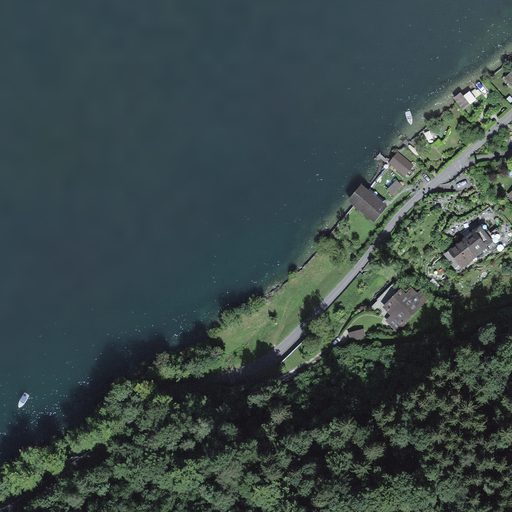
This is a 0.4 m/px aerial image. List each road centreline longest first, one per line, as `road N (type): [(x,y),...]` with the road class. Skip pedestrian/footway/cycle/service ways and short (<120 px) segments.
road 1 (tertiary): [(0,510),(172,389),(264,363),(417,197),(511,114)]
road 2 (track): [(511,305),(426,337),(331,347)]
